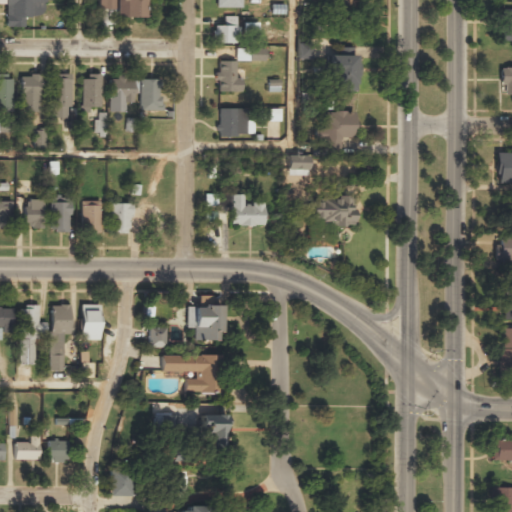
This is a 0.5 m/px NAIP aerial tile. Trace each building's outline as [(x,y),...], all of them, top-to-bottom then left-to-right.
[(24,27),(6,27),(6,0),(42,0),(42,15),(31,15),(31,18),(24,18),(24,27)] [(96,0),(97,9),(113,9),(113,0),(96,0)] [(147,0),(147,16),(115,16),(115,0),(147,0)] [(511,40),(511,7),(500,7),(499,40),(511,40)] [(237,43),(214,43),(214,36),(211,36),(211,30),(214,30),(214,24),(223,24),(223,15),(236,15),(236,17),(239,17),(239,26),(240,26),(240,41),(237,41),(237,43)] [(297,43),(296,58),(310,59),(311,43),(297,43)] [(354,90),(337,90),(338,87),(333,86),(333,75),(321,75),(321,63),(325,63),(325,55),(327,55),(327,54),(337,54),(338,46),(353,46),(353,54),(356,54),(356,62),(360,62),(360,75),(356,75),(356,83),(354,83),(354,90)] [(266,60),(265,47),(235,48),(236,61),(266,60)] [(241,91),(218,91),(218,80),(214,80),(214,72),(217,72),(217,60),(235,60),(235,77),(241,77),(241,91)] [(511,91),(511,67),(500,68),(500,85),(505,85),(504,91),(511,91)] [(0,72),(7,72),(7,78),(12,78),(12,97),(13,97),(13,108),(4,108),(4,110),(0,110),(0,72)] [(39,111),(19,111),(19,75),(28,75),(28,72),(41,72),(41,88),(39,88),(39,111)] [(67,117),(50,117),(51,73),(71,73),(70,106),(67,106),(67,117)] [(88,112),(78,112),(78,104),(81,104),(81,78),(87,78),(87,73),(101,73),(101,106),(88,105),(88,112)] [(125,110),(109,110),(109,78),(116,78),(116,73),(125,73),(125,77),(133,77),(133,101),(125,101),(125,110)] [(163,109),(140,109),(140,105),(138,105),(138,102),(137,102),(138,78),(160,78),(160,86),(158,86),(158,95),(161,95),(161,103),(163,103),(163,109)] [(236,136),(217,136),(217,131),(215,131),(215,123),(218,123),(218,107),(247,106),(247,126),(249,126),(249,130),(246,130),(246,133),(236,133),(236,136)] [(340,139),(323,139),(323,138),(314,138),(314,128),(322,128),(322,119),(324,119),(324,110),(333,110),(333,109),(345,109),(345,110),(353,110),(354,137),(340,137),(340,139)] [(106,135),(105,112),(95,112),(95,135),(106,135)] [(0,132),(9,133),(10,119),(0,118),(0,132)] [(35,148),(46,148),(45,130),(35,130),(35,148)] [(511,152),(496,152),(495,184),(511,184),(511,152)] [(286,175),(307,175),(308,156),(287,155),(286,175)] [(253,226),(238,226),(238,224),(229,224),(229,207),(216,207),(216,192),(242,192),(242,205),(244,205),(244,203),(248,203),(248,205),(250,205),(250,201),(262,201),(262,224),(253,224),(253,226)] [(68,232),(48,232),(48,201),(51,201),(51,196),(55,196),(55,193),(60,193),(60,197),(71,197),(71,203),(76,203),(76,213),(71,213),(71,214),(69,214),(68,232)] [(205,205),(218,205),(218,194),(205,194),(205,205)] [(344,226),(334,226),(334,224),(329,224),(330,221),(321,220),(321,218),(309,217),(310,200),(318,200),(318,198),(322,198),(322,196),(336,197),(337,194),(350,195),(350,197),(353,197),(352,207),(355,207),(354,221),(352,221),(352,225),(344,224),(344,226)] [(11,228),(0,228),(0,199),(11,199),(11,228)] [(43,228),(31,228),(31,225),(27,225),(27,221),(22,221),(22,205),(25,205),(25,200),(28,200),(28,199),(43,199),(43,228)] [(99,232),(80,232),(80,199),(100,199),(99,232)] [(115,233),(115,231),(108,231),(108,202),(131,202),(132,216),(129,216),(129,233),(115,233)] [(495,260),(502,260),(502,270),(511,269),(511,236),(500,237),(500,244),(494,244),(495,260)] [(511,280),(503,281),(504,320),(511,319),(511,280)] [(220,305),(210,305),(210,296),(197,295),(197,307),(185,307),(185,328),(192,328),(192,340),(215,340),(216,332),(220,332),(220,305)] [(99,304),(81,304),(80,339),(99,339),(99,304)] [(63,334),(70,334),(71,305),(50,305),(48,370),(62,370),(63,334)] [(18,364),(34,364),(34,339),(43,339),(43,322),(37,322),(38,306),(18,306),(18,364)] [(12,308),(0,307),(0,339),(0,332),(13,331),(12,308)] [(147,327),(147,347),(164,347),(164,327),(147,327)] [(511,328),(500,328),(499,370),(511,370),(511,328)] [(159,355),(159,371),(192,372),(192,379),(182,379),(182,392),(219,392),(220,355),(159,355)] [(153,430),(174,429),(173,414),(152,415),(153,430)] [(199,415),(200,427),(208,427),(208,449),(224,449),(223,415),(199,415)] [(511,461),(490,461),(490,448),(489,448),(489,441),(491,441),(491,438),(511,439),(511,440),(511,461)] [(67,441),(47,440),(47,461),(67,461),(67,441)] [(13,459),(38,459),(38,451),(30,451),(30,442),(13,442),(13,459)] [(129,496),(130,469),(108,469),(107,496),(129,496)] [(511,511),(489,511),(490,486),(511,486),(511,511)]
